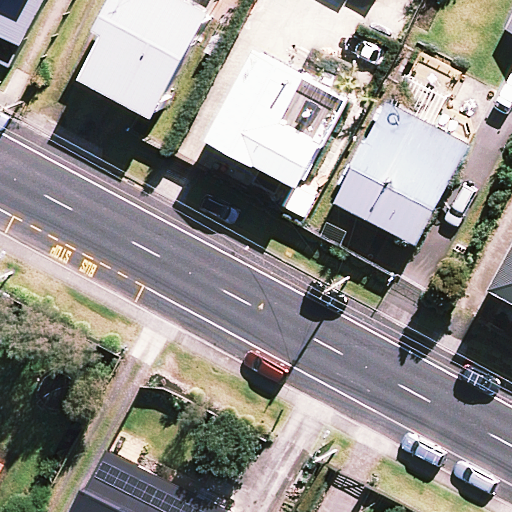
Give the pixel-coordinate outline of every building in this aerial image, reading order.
[(0,0),(0,26),(25,39),(44,0),(0,0)] [(226,1),(225,0),(124,0),(112,23),(119,27),(95,71),(167,110),(226,1)] [(358,87),(271,41),(223,132),(311,178),(358,87)] [(477,140),(398,98),(344,198),(423,240),(477,140)] [(236,511),(237,511),(115,447),(80,511),(236,511)]
